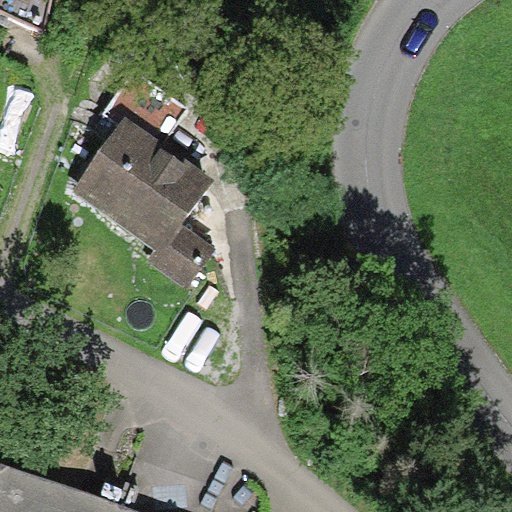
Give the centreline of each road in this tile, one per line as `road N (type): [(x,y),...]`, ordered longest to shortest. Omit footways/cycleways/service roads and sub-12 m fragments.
road 1 (tertiary): [(423,0),(398,34),(371,99),(367,165),(396,249),(511,420)]
road 2 (residential): [(343,511),(171,375),(0,295)]
